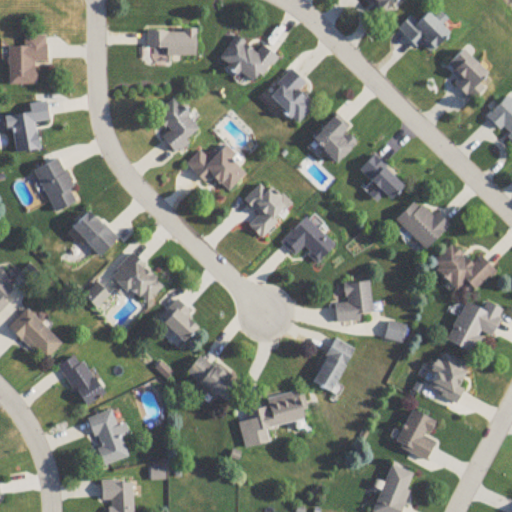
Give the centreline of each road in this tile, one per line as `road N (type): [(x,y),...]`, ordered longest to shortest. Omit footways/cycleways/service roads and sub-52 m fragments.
road 1 (residential): [(97,0),(100,115),(121,171),(262,313)]
road 2 (residential): [(277,0),(318,28),(511,220)]
road 3 (residential): [(51,511),(35,444),(0,393)]
